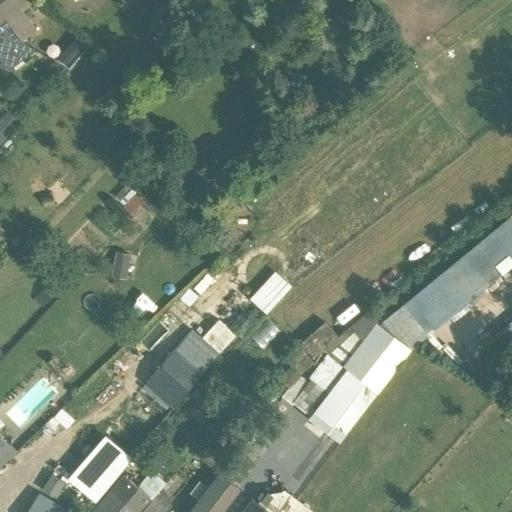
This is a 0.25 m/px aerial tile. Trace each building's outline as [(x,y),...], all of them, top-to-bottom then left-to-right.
[(0,0),(0,11),(7,20),(13,29),(22,40),(36,30),(18,6),(26,0),(25,0),(0,0)] [(0,59),(8,71),(36,50),(23,42),(22,40),(13,29),(7,20),(0,11),(0,59)] [(233,33),(255,56),(267,45),(245,21),(233,33)] [(76,51),(81,55),(88,46),(79,39),(75,44),(76,51)] [(143,201),(136,194),(124,206),(123,207),(131,214),(142,202),(143,201)] [(117,253),(114,269),(127,271),(130,255),(117,253)] [(189,288),(180,298),(189,306),(198,296),(189,288)] [(241,338),(256,322),(242,309),(227,325),(241,338)] [(340,442),(411,349),(369,318),(347,337),(343,333),(337,338),(336,337),(316,354),(289,386),(305,399),(297,409),(340,442)] [(219,353),(191,329),(146,383),(173,406),(219,353)] [(141,402),(116,432),(136,448),(161,418),(141,402)] [(0,456),(10,447),(0,435),(0,456)] [(107,438),(71,480),(96,501),(132,459),(107,438)] [(220,511),(239,488),(219,473),(189,511),(220,511)] [(55,497),(64,481),(51,474),(42,489),(55,497)] [(138,511),(150,499),(124,477),(112,490),(94,511),(138,511)] [(163,511),(175,499),(164,489),(142,511),(163,511)] [(66,511),(67,511),(54,503),(39,494),(28,511),(66,511)] [(269,511),(253,500),(243,511),(269,511)]
